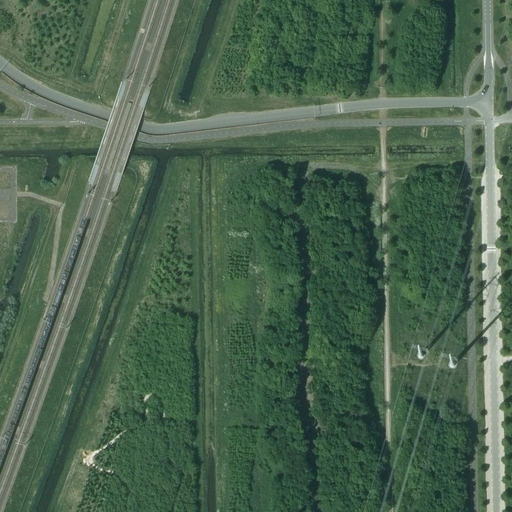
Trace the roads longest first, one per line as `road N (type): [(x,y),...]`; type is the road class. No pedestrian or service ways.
road 1 (unclassified): [(488,100),(149,129),(51,96),(0,62)]
road 2 (unclassified): [(488,100),(495,511)]
